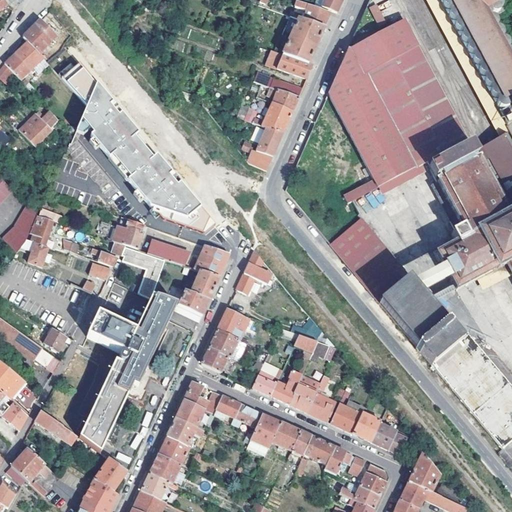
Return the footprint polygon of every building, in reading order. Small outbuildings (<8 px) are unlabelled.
[(0,0),(0,10),(8,3),(5,0),(0,0)] [(342,0),(324,0),(322,7),(336,13),(338,9),(342,0)] [(511,53),(495,21),(506,15),(498,0),(439,0),(511,135),(511,143),(508,146),(511,152),(511,214),(510,216),(480,161),(469,140),(419,48),(405,23),(384,34),(380,27),(369,5),(329,94),(378,187),(416,167),(417,169),(426,164),(431,170),(437,182),(462,229),(458,231),(452,234),(458,244),(436,255),(456,291),(477,280),(507,265),(511,274),(511,53)] [(370,0),(369,5),(380,27),(402,15),(393,0),(370,0)] [(511,135),(439,0),(425,0),(505,147),(508,146),(511,143),(511,135)] [(306,11),(304,18),(325,26),(329,17),(331,13),(297,2),(295,7),(306,11)] [(324,28),(299,19),(284,51),(275,47),(274,53),(282,55),(308,65),(316,46),(324,28)] [(40,54),(57,38),(41,22),(33,29),(24,38),(29,43),(39,55),(40,54)] [(29,43),(16,56),(32,72),(31,73),(33,75),(35,73),(34,71),(46,60),(40,54),(39,55),(29,43)] [(419,48),(469,140),(475,137),(425,44),(419,48)] [(268,58),(279,62),(282,55),(274,53),(270,51),(268,58)] [(282,55),(279,62),(276,68),(306,79),(312,66),(308,65),(282,55)] [(16,75),(24,83),(28,86),(30,84),(25,78),(31,73),(32,72),(16,56),(6,65),(16,75)] [(79,64),(63,79),(88,107),(82,123),(89,130),(93,135),(90,137),(109,159),(112,157),(130,179),(127,182),(149,208),(162,197),(166,201),(179,190),(168,177),(171,174),(121,114),(118,117),(108,105),(111,102),(79,64)] [(6,65),(0,71),(0,76),(7,84),(16,75),(6,65)] [(276,91),(298,98),(302,90),(274,78),(269,88),(276,91)] [(28,86),(24,83),(22,85),(24,87),(21,90),(26,95),(31,89),(28,86)] [(276,91),(269,88),(260,85),(258,90),(266,93),(267,91),(271,92),(270,95),(274,96),(276,91)] [(274,96),(271,103),(292,112),(294,108),(298,98),(276,91),(274,96)] [(193,111),(195,104),(176,98),(176,99),(193,111)] [(111,102),(108,105),(118,117),(121,114),(111,102)] [(266,130),(282,135),(290,117),(292,112),(271,103),(263,122),(253,118),(258,106),(250,103),(244,120),(255,124),(261,126),(261,127),(267,129),(266,130)] [(20,131),(35,147),(53,130),(51,127),(58,121),(52,113),(44,120),(38,113),(20,131)] [(255,124),(244,120),(242,126),(253,131),(255,124)] [(89,130),(82,123),(78,131),(85,134),(89,130)] [(0,142),(5,148),(13,139),(0,127),(0,142)] [(257,151),(273,156),(275,151),(282,135),(266,130),(257,151)] [(245,143),(242,149),(251,153),(252,149),(254,146),(245,143)] [(505,147),(480,161),(510,216),(511,214),(511,152),(508,146),(505,147)] [(251,153),(245,167),(249,169),(257,151),(252,149),(251,153)] [(273,156),(257,151),(249,169),(264,176),(273,156)] [(426,164),(417,169),(421,176),(431,170),(426,164)] [(162,197),(149,208),(153,209),(160,221),(198,232),(210,222),(171,174),(168,177),(179,190),(166,201),(162,197)] [(0,204),(15,189),(0,175),(0,204)] [(462,229),(437,182),(433,185),(458,231),(462,229)] [(330,245),(431,365),(459,342),(407,281),(411,278),(369,229),(391,209),(374,190),(347,204),(360,219),(330,245)] [(39,213),(27,201),(20,223),(30,233),(32,228),(38,214),(39,213)] [(46,207),(43,216),(54,220),(60,222),(63,214),(46,207)] [(32,228),(49,234),(54,220),(43,216),(38,214),(32,228)] [(115,241),(126,245),(138,250),(144,234),(143,234),(146,226),(123,217),(115,241)] [(30,233),(20,223),(3,241),(16,254),(26,241),(27,240),(30,233)] [(35,243),(44,247),(49,234),(32,228),(30,233),(27,240),(35,243)] [(167,260),(185,266),(190,253),(152,240),(148,253),(167,260)] [(126,245),(115,241),(111,252),(122,256),(126,245)] [(44,247),(35,243),(28,264),(42,268),(45,262),(50,263),(52,257),(47,255),(49,248),(44,247)] [(81,245),(74,243),(71,252),(78,254),(81,245)] [(167,260),(148,253),(138,250),(126,245),(122,256),(125,257),(123,261),(146,269),(138,294),(150,299),(152,299),(167,260)] [(230,256),(204,247),(195,270),(200,271),(219,278),(225,267),(228,260),(230,256)] [(99,263),(111,267),(115,258),(91,249),(90,252),(93,253),(92,254),(101,258),(99,263)] [(261,271),(259,270),(263,262),(254,252),(236,291),(246,296),(254,280),(257,282),(256,284),(259,286),(259,283),(265,285),(270,276),(264,273),(265,270),(262,269),(261,271)] [(105,283),(109,270),(92,264),(87,276),(105,283)] [(511,274),(507,265),(477,280),(482,290),(511,275),(511,274)] [(219,278),(200,271),(191,294),(209,301),(214,290),(219,278)] [(414,275),(411,278),(407,281),(459,342),(465,337),(466,336),(414,275)] [(86,282),(82,290),(91,294),(94,286),(86,282)] [(183,294),(177,309),(189,313),(202,317),(203,313),(209,301),(191,294),(184,292),(183,294)] [(156,294),(154,300),(164,304),(167,298),(156,294)] [(167,298),(164,304),(173,307),(174,303),(171,302),(173,298),(168,296),(167,298)] [(120,352),(79,440),(84,443),(99,454),(127,397),(140,404),(146,392),(141,390),(144,384),(147,379),(157,384),(162,372),(147,365),(170,316),(174,308),(173,307),(164,304),(154,300),(152,299),(150,299),(147,305),(135,331),(99,313),(87,337),(120,352)] [(217,331),(239,342),(241,339),(249,322),(226,311),(224,315),(217,331)] [(54,359),(0,318),(0,335),(46,370),(48,367),(54,359)] [(58,353),(67,336),(53,328),(44,345),(58,353)] [(295,345),(299,336),(280,329),(277,337),(295,345)] [(208,350),(228,359),(230,360),(232,356),(237,345),(241,346),(243,344),(239,342),(217,331),(214,338),(208,350)] [(310,360),(318,343),(299,336),(295,345),(295,346),(304,350),(302,356),(310,360)] [(511,440),(511,394),(465,337),(459,342),(431,365),(502,450),(511,440)] [(228,359),(208,350),(201,366),(220,375),(226,363),(228,359)] [(268,355),(261,352),(253,370),(259,373),(268,355)] [(60,363),(54,359),(48,367),(55,372),(60,363)] [(0,391),(10,401),(25,383),(1,363),(0,364),(0,391)] [(271,384),(276,372),(269,368),(266,376),(259,373),(257,378),(271,384)] [(306,369),(302,368),(299,375),(293,372),(286,387),(278,383),(277,385),(274,383),(273,386),(275,387),(271,398),(274,399),(289,406),(299,385),(306,369)] [(277,370),(276,372),(271,384),(257,378),(252,389),(255,391),(271,398),(275,387),(273,386),(274,383),(277,385),(278,383),(282,372),(277,370)] [(316,393),(306,414),(327,423),(335,404),(319,397),(323,390),(324,390),(328,379),(324,377),(316,393)] [(183,402),(204,412),(210,414),(213,416),(216,411),(222,397),(210,392),(208,396),(211,397),(208,403),(198,399),(203,389),(192,384),(183,402)] [(306,414),(316,393),(299,385),(289,406),(298,410),(306,414)] [(15,397),(29,407),(37,396),(23,386),(15,397)] [(342,400),(345,392),(339,390),(336,397),(342,400)] [(0,415),(19,432),(28,417),(13,404),(10,409),(6,405),(10,401),(0,391),(0,415)] [(352,435),(361,416),(343,408),(346,402),(349,395),(345,392),(342,400),(330,425),(348,433),(352,435)] [(216,411),(234,419),(240,406),(225,399),(222,397),(216,411)] [(204,412),(183,402),(177,416),(175,420),(196,430),(204,412)] [(343,408),(361,416),(361,415),(362,413),(363,411),(346,402),(343,408)] [(253,428),(251,434),(253,435),(262,415),(244,407),(240,406),(234,419),(232,425),(237,427),(239,422),(253,428)] [(394,418),(386,409),(381,421),(379,425),(386,429),(388,422),(392,423),(394,418)] [(72,438),(74,436),(40,412),(35,422),(65,442),(69,436),(72,438)] [(146,412),(142,425),(148,426),(152,413),(146,412)] [(213,416),(210,414),(205,424),(210,426),(214,416),(213,416)] [(262,415),(253,435),(248,447),(251,448),(253,443),(265,449),(264,451),(267,452),(280,423),(271,419),(262,415)] [(361,416),(352,435),(361,439),(370,443),(379,425),(381,421),(378,420),(377,422),(361,415),(361,416)] [(167,438),(187,448),(188,445),(190,441),(193,436),(199,439),(202,433),(196,430),(175,420),(168,434),(167,438)] [(275,445),(291,452),(300,433),(290,428),(280,423),(267,452),(266,454),(272,457),(275,452),(272,451),(275,445)] [(379,425),(370,443),(379,447),(388,451),(394,436),(395,433),(390,431),(391,429),(388,428),(388,429),(386,429),(379,425)] [(424,439),(417,430),(410,435),(418,444),(424,439)] [(251,434),(248,432),(240,451),(245,453),(248,447),(253,435),(251,434)] [(309,436),(300,433),(291,452),(302,457),(303,456),(311,438),(309,436)] [(0,455),(3,459),(12,444),(1,436),(0,435),(0,455)] [(405,440),(394,436),(388,451),(391,453),(399,456),(406,441),(405,440)] [(187,448),(167,438),(160,452),(158,456),(180,467),(187,453),(189,449),(187,448)] [(316,462),(326,466),(335,448),(323,443),(311,438),(303,456),(312,460),(311,462),(315,464),(316,462)] [(416,444),(411,438),(408,445),(414,448),(416,444)] [(228,445),(237,449),(240,445),(230,440),(228,445)] [(416,444),(414,448),(408,460),(414,463),(421,449),(416,444)] [(335,448),(326,466),(324,471),(335,476),(342,463),(347,465),(351,455),(335,448)] [(240,451),(237,449),(234,457),(241,461),(245,453),(240,451)] [(13,469),(30,485),(39,473),(45,478),(51,472),(27,450),(13,469)] [(118,452),(116,458),(129,463),(131,458),(118,452)] [(353,457),(351,455),(347,465),(351,467),(356,458),(353,457)] [(416,464),(408,483),(430,493),(438,476),(421,455),(416,464)] [(150,474),(172,485),(177,473),(181,475),(184,471),(186,472),(187,470),(180,467),(158,456),(152,470),(150,474)] [(302,458),(295,475),(300,477),(308,460),(302,458)] [(352,475),(349,482),(351,484),(354,485),(356,483),(365,462),(356,458),(351,467),(349,473),(352,475)] [(109,461),(103,469),(95,482),(114,494),(125,477),(127,474),(109,461)] [(241,463),(237,471),(241,473),(245,465),(241,463)] [(359,488),(379,497),(385,485),(388,479),(385,471),(370,464),(360,485),(359,488)] [(172,485),(150,474),(143,488),(141,493),(160,501),(166,487),(176,491),(178,488),(172,485)] [(447,478),(435,496),(460,507),(461,504),(462,503),(461,502),(464,498),(447,478)] [(1,480),(0,482),(0,505),(2,507),(7,510),(18,493),(1,480)] [(349,482),(344,480),(342,486),(349,489),(351,484),(349,482)] [(114,494),(95,482),(84,501),(84,502),(95,511),(110,511),(115,500),(118,496),(114,494)] [(430,493),(408,483),(400,499),(393,511),(417,511),(423,500),(448,511),(471,511),(467,510),(460,507),(435,496),(430,493)] [(351,500),(373,511),(378,501),(379,497),(359,488),(354,497),(348,494),(349,492),(341,488),(338,495),(351,500)] [(136,504),(132,511),(135,511),(161,511),(165,504),(160,501),(141,493),(136,504)] [(372,511),(373,511),(351,500),(348,506),(354,509),(352,511),(343,511),(335,508),(333,511),(372,511)] [(95,511),(84,502),(79,511),(95,511)]
